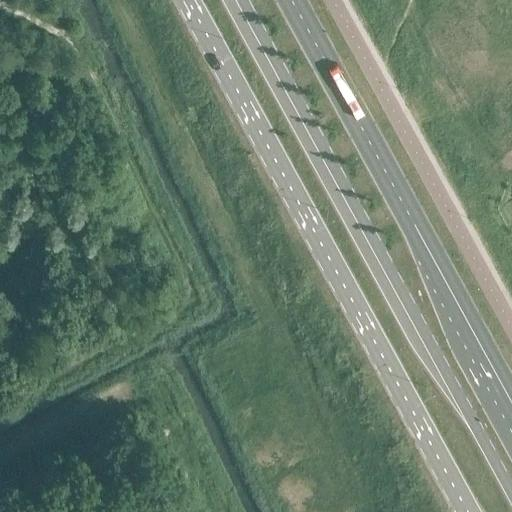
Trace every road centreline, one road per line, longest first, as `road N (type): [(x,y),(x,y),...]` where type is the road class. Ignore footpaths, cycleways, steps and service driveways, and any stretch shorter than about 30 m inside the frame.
road 1 (tertiary): [(186,0),(472,511)]
road 2 (tertiary): [(511,495),(236,0)]
